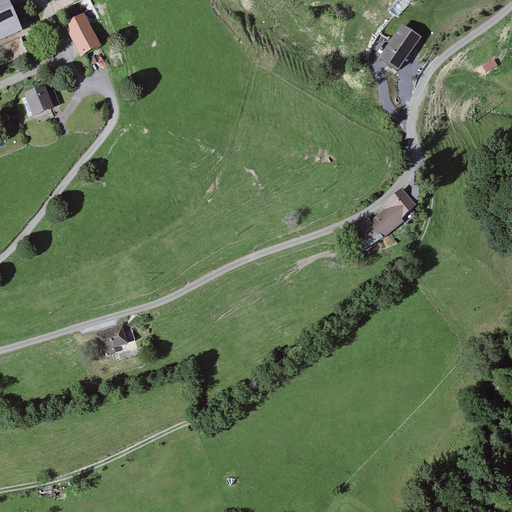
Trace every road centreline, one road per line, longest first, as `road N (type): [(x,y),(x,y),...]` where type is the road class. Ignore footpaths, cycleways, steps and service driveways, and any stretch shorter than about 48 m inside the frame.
road 1 (residential): [(0,351),(166,299),(361,215),(408,170),(411,106),(431,68),(511,7)]
road 2 (track): [(411,139),(430,174),(430,207),(422,234),(388,274),(209,414),(80,472),(0,491)]
road 3 (track): [(39,0),(75,77),(105,89),(114,115),(0,258)]
